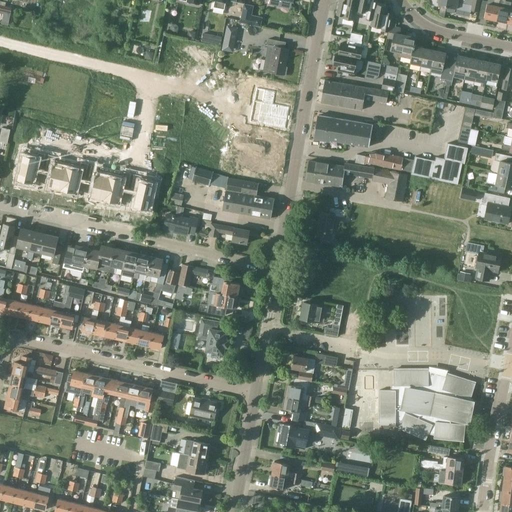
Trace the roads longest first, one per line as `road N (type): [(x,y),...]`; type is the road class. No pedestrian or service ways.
road 1 (residential): [(256,394),(6,335),(0,361)]
road 2 (unclassified): [(276,269),(325,0)]
road 3 (residential): [(276,269),(40,213)]
road 4 (unclassified): [(482,511),(508,367)]
road 5 (unclassified): [(256,394),(276,269)]
road 6 (unclassified): [(511,45),(435,27),(403,0)]
